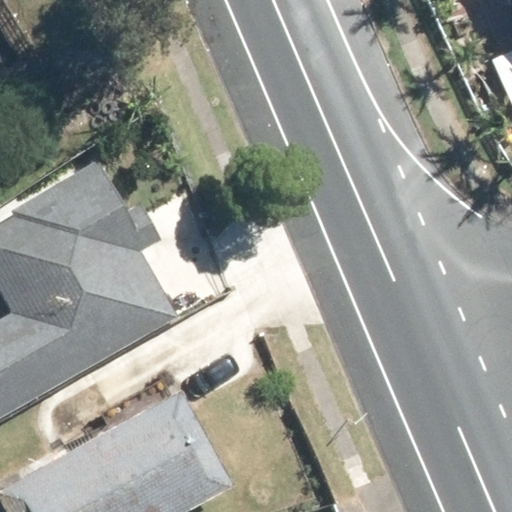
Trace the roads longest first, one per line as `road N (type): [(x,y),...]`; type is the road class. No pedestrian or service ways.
road 1 (secondary): [(296,0),(436,351)]
road 2 (secondary): [(436,351),(502,511)]
